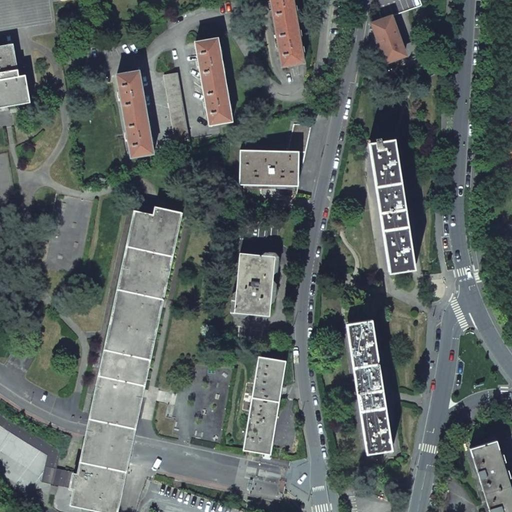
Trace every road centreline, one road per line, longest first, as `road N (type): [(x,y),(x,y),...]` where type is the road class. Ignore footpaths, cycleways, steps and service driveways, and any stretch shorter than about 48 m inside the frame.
road 1 (residential): [(326,511),(303,359),(304,309),(330,134),(361,0)]
road 2 (unknown): [(331,0),(319,64),(303,87),(288,87),(278,75),(259,18),(206,20),(180,34)]
road 3 (secondary): [(475,0),(463,262)]
road 4 (secondary): [(463,262),(430,447)]
